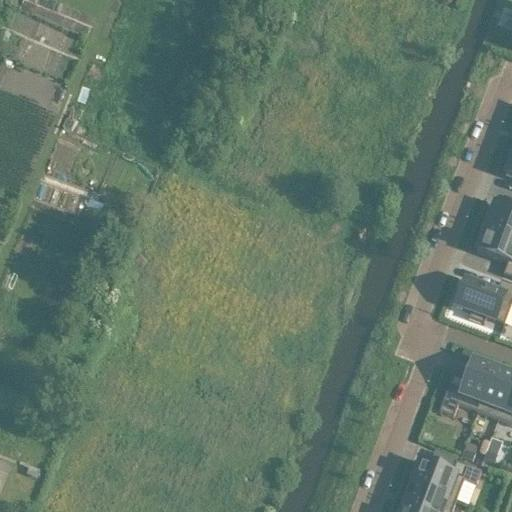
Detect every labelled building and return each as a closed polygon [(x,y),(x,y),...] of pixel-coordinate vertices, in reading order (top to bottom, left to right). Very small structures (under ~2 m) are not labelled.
[(511,211),(494,205),(485,228),(511,238),(511,211)] [(511,238),(485,228),(476,252),(508,264),(503,276),(511,279),(511,238)] [(348,270),(349,251),(335,250),(335,269),(348,270)] [(511,285),(501,281),(496,294),(465,282),(455,307),(471,313),(468,320),(484,325),(486,319),(504,326),(511,305),(511,285)] [(453,376),(439,413),(454,418),(458,406),(478,414),(495,369),(473,361),(465,381),(453,376)] [(498,421),(511,384),(511,375),(495,369),(478,414),(498,421)] [(511,384),(498,421),(511,426),(511,384)] [(475,455),(464,451),(461,458),(472,463),(475,455)] [(497,457),(486,453),(483,460),(495,465),(497,457)] [(238,487),(245,470),(224,461),(217,478),(238,487)] [(420,463),(411,486),(456,503),(463,483),(475,487),(481,473),(456,463),(451,475),(440,471),(441,470),(440,470),(439,471),(435,470),(436,468),(435,468),(435,469),(420,463)] [(404,505),(421,511),(452,511),(456,503),(411,486),(407,498),(406,498),(406,499),(407,499),(405,503),(404,503),(405,504),(404,505)]
